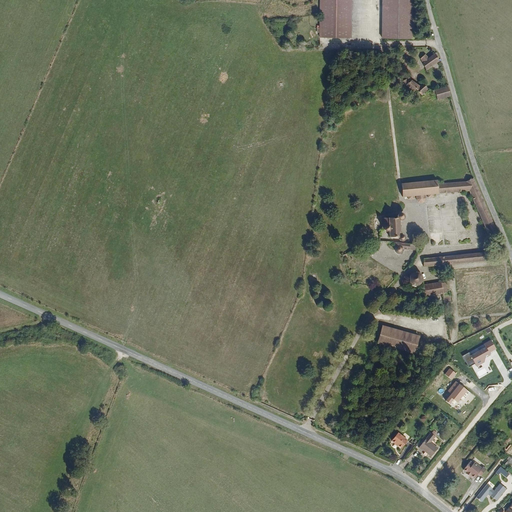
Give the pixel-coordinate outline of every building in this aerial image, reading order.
[(321,0),(321,23),(321,38),(352,38),(352,37),(351,0),(321,0)] [(383,0),(383,38),(415,39),(415,0),(383,0)] [(439,62),(437,54),(434,56),(433,56),(426,60),(423,56),(418,59),(426,71),(439,62)] [(410,78),(403,79),(406,85),(411,91),(414,89),(416,92),(415,94),(417,96),(419,95),(420,97),(428,90),(422,82),(418,85),(410,78)] [(438,101),(450,99),(447,88),(435,91),(438,101)] [(494,240),(470,182),(462,186),(433,189),(433,185),(397,189),(398,204),(404,204),(404,206),(410,205),(410,201),(411,202),(422,201),(424,200),(424,202),(430,202),(430,200),(464,197),(486,244),(494,240)] [(422,201),(411,202),(411,205),(412,207),(413,208),(416,209),(418,209),(419,208),(421,207),(422,205),(422,201)] [(379,226),(378,236),(381,236),(381,239),(384,239),(385,245),(402,244),(402,238),(400,238),(399,233),(401,233),(400,229),(400,228),(402,226),(402,224),(402,223),(401,222),(399,221),(397,221),(395,221),(394,223),(394,224),(394,226),(379,226)] [(408,256),(408,249),(393,248),(392,258),(394,260),(396,260),(398,259),(399,257),(408,256)] [(434,272),(483,267),(482,260),(420,265),(420,273),(434,272)] [(414,278),(410,278),(409,279),(408,281),(406,283),(406,286),(407,288),(409,291),(412,292),(414,292),(417,291),(418,290),(420,288),(421,285),(421,283),(419,281),(417,278),(414,278)] [(422,302),(439,299),(439,298),(437,289),(437,288),(421,291),(422,302)] [(420,336),(382,326),(378,344),(416,354),(420,336)] [(470,353),(464,356),(470,367),(476,364),(477,367),(487,361),(485,358),(491,355),(490,353),(496,349),(491,340),(484,344),(486,348),(471,356),(470,353)] [(398,439),(392,447),(402,454),(408,447),(398,439)] [(431,439),(420,453),(426,457),(424,460),(427,462),(429,459),(432,462),(438,454),(431,448),(435,442),(431,439)] [(511,463),(509,460),(502,468),(507,472),(511,464),(511,463)] [(470,465),(464,474),(466,476),(465,478),(470,481),(471,480),(474,482),(477,477),(481,480),(487,473),(483,470),(481,471),(474,466),(473,468),(470,465)] [(500,471),(495,478),(497,480),(499,477),(505,481),(508,478),(500,471)] [(486,488),(475,502),(480,506),(487,498),(496,504),(504,493),(498,488),(492,495),(490,494),(491,493),(486,488)]
